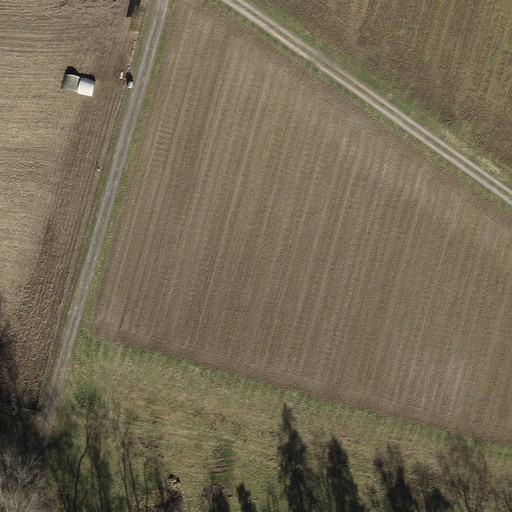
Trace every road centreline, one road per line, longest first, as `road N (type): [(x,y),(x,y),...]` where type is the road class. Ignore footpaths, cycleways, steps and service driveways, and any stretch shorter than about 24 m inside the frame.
road 1 (track): [(162,0),(36,447)]
road 2 (track): [(511,197),(231,0)]
